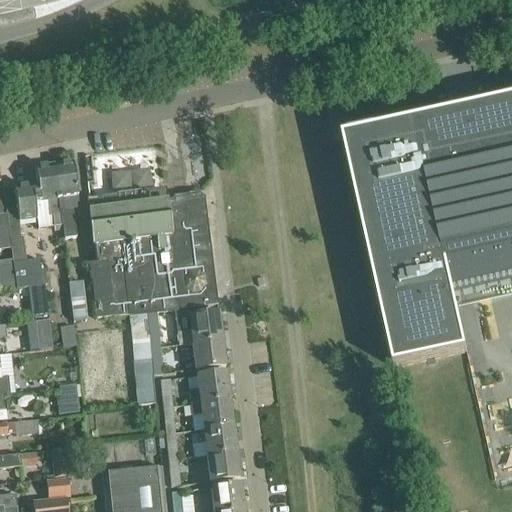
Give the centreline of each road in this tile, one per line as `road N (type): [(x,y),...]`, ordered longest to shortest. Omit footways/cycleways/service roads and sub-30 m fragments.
road 1 (unclassified): [(0,146),(511,32)]
road 2 (residential): [(257,511),(231,298)]
